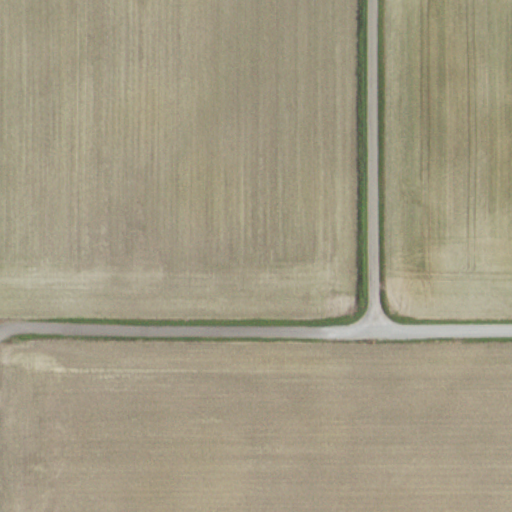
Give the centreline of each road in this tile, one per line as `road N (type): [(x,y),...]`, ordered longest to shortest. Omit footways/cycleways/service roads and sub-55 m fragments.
road 1 (residential): [(511,329),(36,326),(0,333)]
road 2 (residential): [(377,330),(374,0)]
